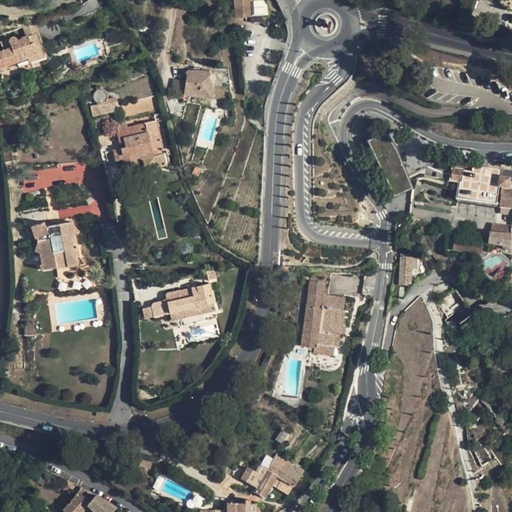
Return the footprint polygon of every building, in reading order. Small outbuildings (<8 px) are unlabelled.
[(233,0),(234,8),(249,7),(248,0),(233,0)] [(511,0),(501,0),(499,3),(511,12),(511,11),(511,0)] [(249,7),(234,8),(235,17),(250,16),(249,7)] [(39,32),(36,21),(23,26),(26,36),(39,32)] [(3,50),(0,51),(0,70),(28,60),(29,62),(47,56),(39,32),(26,36),(21,38),(22,39),(17,41),(17,39),(15,38),(14,37),(12,38),(11,38),(10,40),(10,42),(10,43),(2,46),(3,50)] [(97,63),(95,57),(85,60),(87,66),(97,63)] [(215,71),(187,71),(186,80),(184,92),(184,94),(211,98),(215,71)] [(184,92),(186,80),(173,79),(172,89),(184,92)] [(93,98),(89,99),(93,116),(114,111),(118,110),(117,104),(118,104),(116,97),(107,100),(108,97),(107,95),(106,92),(104,90),(101,89),(99,89),(96,91),(94,93),(94,96),(93,98)] [(121,123),(117,123),(118,130),(127,128),(126,121),(121,123)] [(411,186),(383,134),(367,140),(394,196),(411,186)] [(511,189),(509,189),(511,178),(500,176),(501,169),(474,165),(473,171),(462,170),(460,182),(457,201),(511,208),(511,189)] [(462,170),(453,168),(452,180),(460,182),(462,170)] [(83,262),(72,220),(46,227),(45,222),(30,226),(43,273),(83,262)] [(511,226),(492,224),(490,232),(511,234),(511,226)] [(511,233),(511,234),(490,232),(489,242),(511,247),(511,246),(511,233)] [(455,241),(454,249),(482,253),(483,244),(455,241)] [(418,254),(401,254),(400,285),(408,285),(411,282),(412,268),(417,268),(418,254)] [(442,263),(440,270),(450,272),(451,264),(442,263)] [(281,267),(279,266),(278,277),(285,278),(286,267),(281,267)] [(215,269),(206,271),(208,280),(217,278),(215,269)] [(325,282),(310,280),(301,346),(314,348),(314,353),(334,356),(335,347),(338,348),(340,334),(341,335),(342,326),(344,310),(343,310),(345,297),(323,294),(325,282)] [(214,303),(209,283),(196,287),(180,291),(180,290),(168,293),(167,293),(167,294),(166,294),(166,295),(166,296),(166,297),(166,299),(170,314),(181,311),(202,307),(202,306),(214,303)] [(474,314),(455,287),(442,299),(446,305),(441,309),(447,317),(445,320),(451,330),(459,324),(474,314)] [(166,299),(157,301),(160,316),(170,314),(166,299)] [(202,307),(181,311),(183,319),(204,314),(202,307)] [(200,451),(212,455),(215,446),(203,442),(200,451)] [(241,479),(256,488),(255,491),(264,496),(271,485),(276,476),(282,479),(277,488),(287,494),(293,485),(294,486),(304,470),(276,454),(273,459),(267,470),(259,466),(259,465),(255,471),(248,467),(241,479)] [(266,455),(259,466),(267,470),(273,459),(266,455)] [(151,463),(139,459),(137,466),(149,470),(151,463)] [(304,470),(294,486),(305,492),(314,477),(304,470)] [(276,476),(271,485),(277,488),(282,479),(276,476)] [(96,494),(80,487),(75,498),(63,510),(65,511),(81,511),(88,506),(94,511),(111,511),(116,507),(96,494)] [(255,511),(255,510),(256,504),(228,503),(227,511),(215,511),(255,511)]
